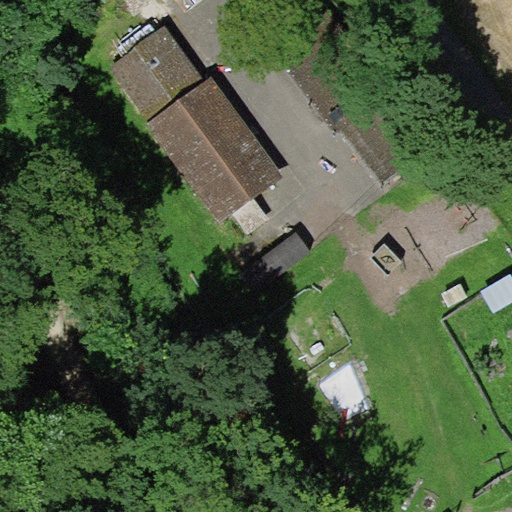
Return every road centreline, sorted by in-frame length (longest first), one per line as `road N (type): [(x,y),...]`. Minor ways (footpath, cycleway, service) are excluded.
road 1 (track): [(0,190),(139,511)]
road 2 (unclassified): [(410,0),(511,136)]
